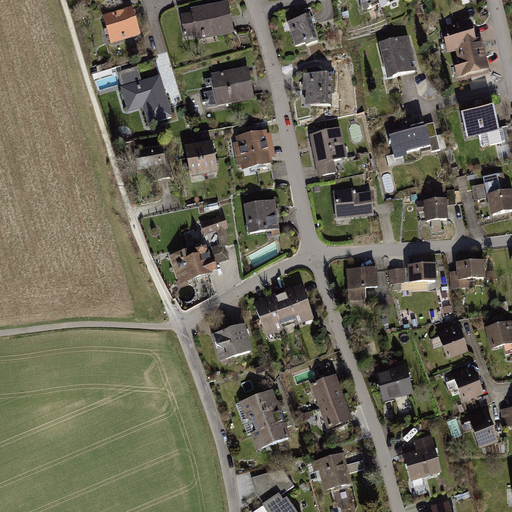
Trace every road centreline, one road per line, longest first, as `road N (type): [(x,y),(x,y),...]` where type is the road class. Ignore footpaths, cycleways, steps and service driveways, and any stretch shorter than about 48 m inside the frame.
road 1 (residential): [(315,255),(399,511)]
road 2 (residential): [(252,0),(315,255)]
road 3 (residential): [(178,322),(231,476),(235,511)]
road 4 (residential): [(315,255),(511,240)]
road 5 (track): [(178,322),(0,333)]
road 6 (residential): [(178,322),(315,255)]
